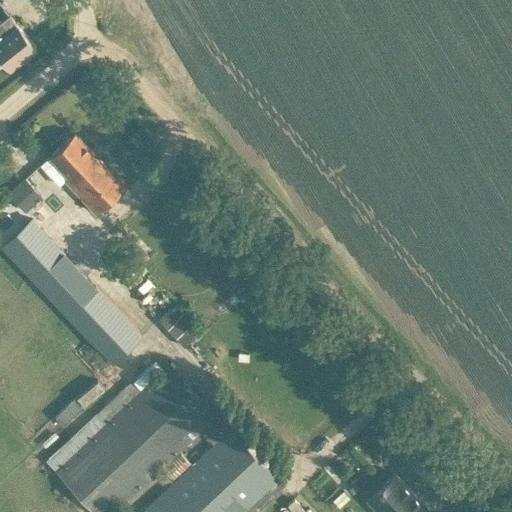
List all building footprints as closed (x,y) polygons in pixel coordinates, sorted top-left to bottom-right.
[(8,11),(0,16),(0,55),(10,68),(36,46),(8,11)] [(60,183),(66,178),(96,211),(125,184),(75,131),(41,163),(60,183)] [(27,177),(11,192),(19,200),(35,186),(27,177)] [(6,201),(0,206),(9,218),(16,212),(6,201)] [(32,217),(3,245),(112,361),(141,334),(32,217)] [(178,300),(160,317),(186,344),(205,326),(178,300)] [(89,436),(56,468),(97,511),(112,511),(162,466),(180,449),(202,429),(214,442),(192,463),(174,479),(138,511),(242,511),(279,478),(232,427),(230,429),(217,415),(218,414),(169,361),(140,388),(89,436)] [(57,414),(67,424),(109,386),(99,375),(57,414)] [(370,496),(384,511),(431,511),(395,473),(370,496)]
